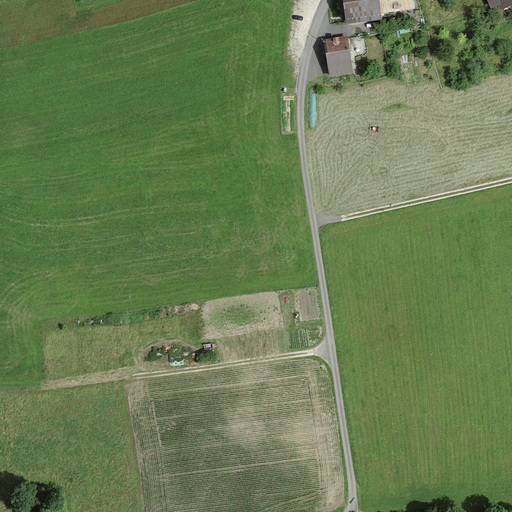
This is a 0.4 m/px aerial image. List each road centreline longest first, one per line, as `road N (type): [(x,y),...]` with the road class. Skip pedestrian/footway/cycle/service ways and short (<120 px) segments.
road 1 (residential): [(348,511),(352,490),(299,114),(302,75),(327,0)]
road 2 (track): [(331,350),(46,386)]
road 3 (track): [(311,225),(511,178)]
